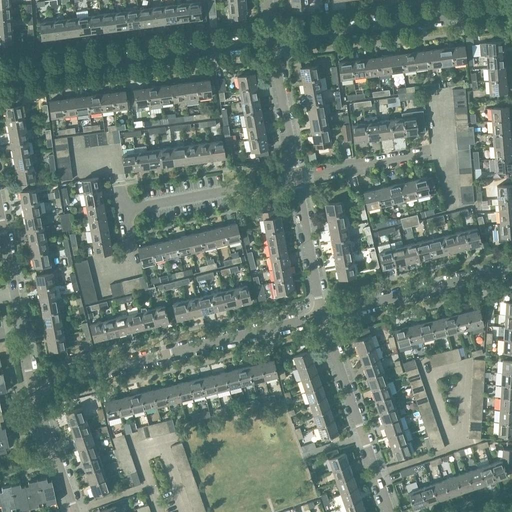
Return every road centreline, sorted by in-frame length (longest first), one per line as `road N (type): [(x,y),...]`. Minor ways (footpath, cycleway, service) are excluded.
road 1 (residential): [(43,384),(322,316)]
road 2 (residential): [(0,75),(271,40)]
road 3 (residential): [(271,40),(511,11)]
road 4 (residential): [(388,511),(322,316)]
road 5 (residential): [(322,316),(511,270)]
road 6 (residential): [(124,209),(296,177)]
road 7 (residential): [(296,177),(443,151)]
road 8 (residential): [(322,316),(296,177)]
road 9 (residential): [(296,177),(271,40)]
road 10 (residential): [(151,485),(140,450),(163,443),(185,511)]
road 11 (residential): [(78,510),(43,384)]
